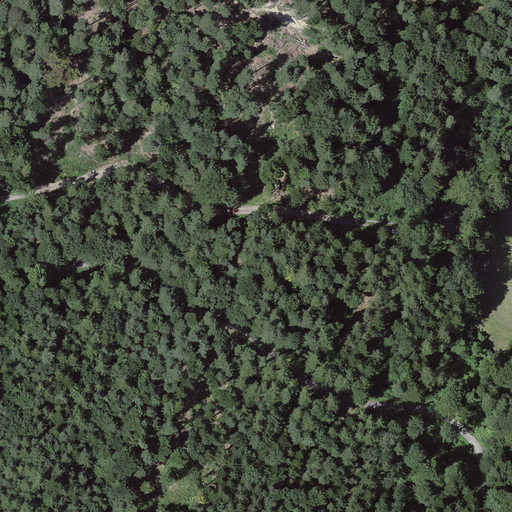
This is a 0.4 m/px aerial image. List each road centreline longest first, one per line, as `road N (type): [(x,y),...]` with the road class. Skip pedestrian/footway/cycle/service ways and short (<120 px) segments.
road 1 (track): [(0,273),(109,256),(131,262),(179,301),(248,332),(299,375),(354,406),(441,410),(480,451),(489,511)]
road 2 (track): [(0,198),(132,168),(199,209),(456,223),(511,249)]
